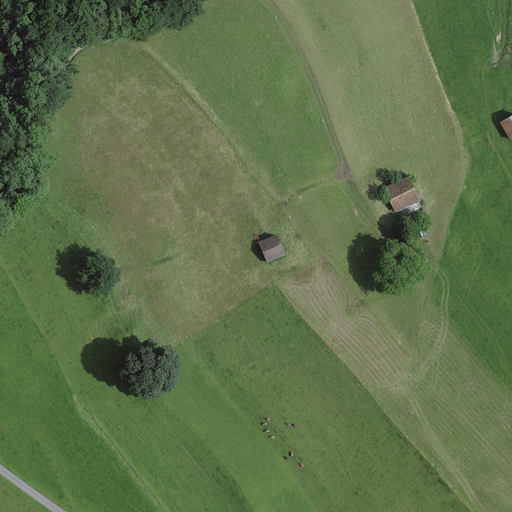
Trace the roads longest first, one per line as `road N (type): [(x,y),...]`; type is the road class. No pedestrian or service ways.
road 1 (track): [(0,184),(81,43),(183,0)]
road 2 (track): [(265,0),(324,106),(362,212)]
